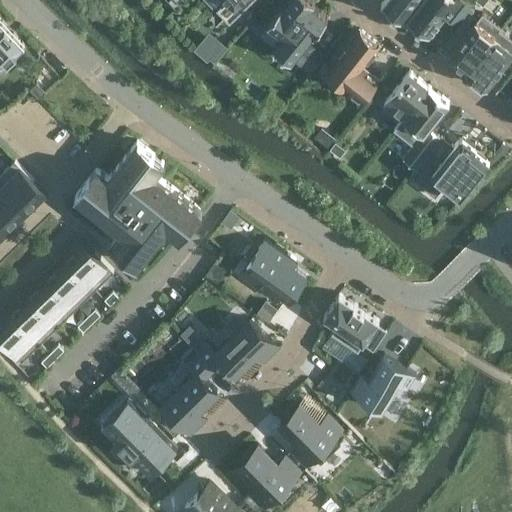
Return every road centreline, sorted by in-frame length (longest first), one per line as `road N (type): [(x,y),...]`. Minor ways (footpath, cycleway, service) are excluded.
road 1 (residential): [(135,101),(343,253)]
road 2 (residential): [(343,253),(285,369),(205,448)]
road 3 (residential): [(511,124),(352,0)]
road 4 (residential): [(343,253),(402,296),(419,299),(479,251)]
road 5 (residential): [(23,0),(135,101)]
